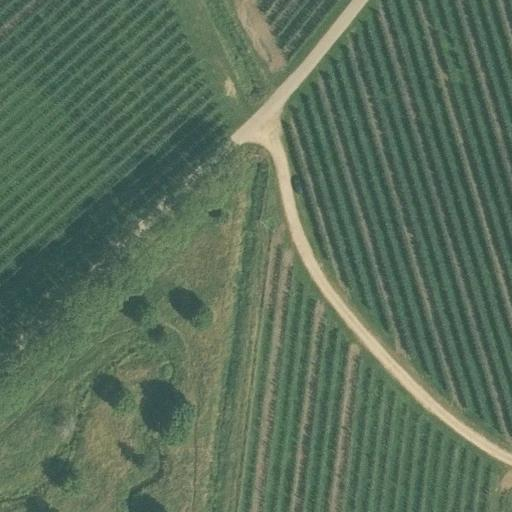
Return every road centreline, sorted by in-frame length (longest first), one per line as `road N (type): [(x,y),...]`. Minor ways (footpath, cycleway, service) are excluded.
road 1 (unclassified): [(0,362),(265,113),(359,0)]
road 2 (track): [(511,460),(417,393),(321,283),(294,228),(265,113)]
